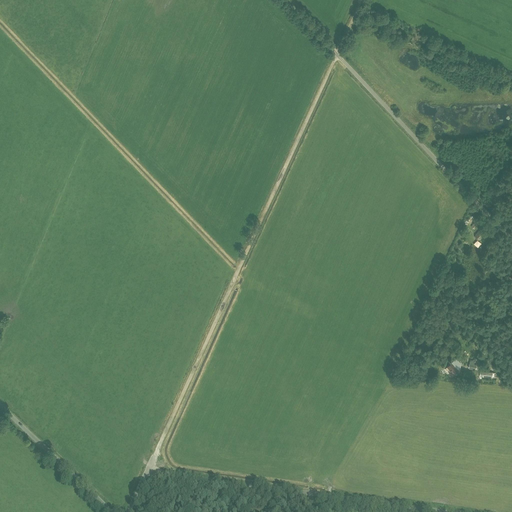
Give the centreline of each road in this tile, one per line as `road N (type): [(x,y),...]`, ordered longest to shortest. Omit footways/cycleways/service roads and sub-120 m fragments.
road 1 (track): [(361,0),(153,456)]
road 2 (unclassified): [(511,239),(286,0)]
road 3 (unclassified): [(434,511),(147,470)]
road 4 (unclassified): [(112,511),(0,405)]
